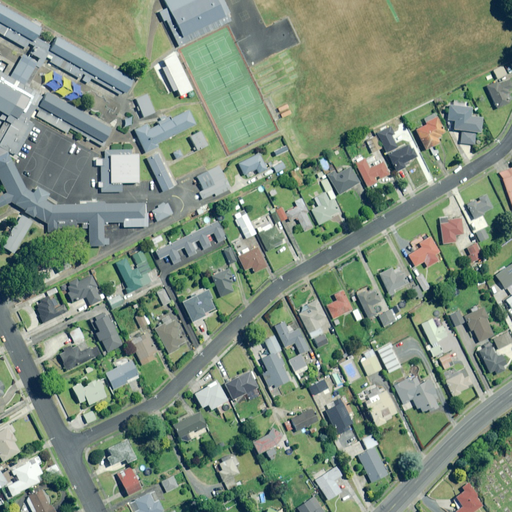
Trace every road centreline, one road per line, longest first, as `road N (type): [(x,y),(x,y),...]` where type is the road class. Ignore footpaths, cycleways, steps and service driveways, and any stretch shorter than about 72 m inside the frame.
road 1 (residential): [(67,452),(167,395),(274,289),(480,163),(511,134)]
road 2 (primary): [(511,394),(462,433),(388,511)]
road 3 (residential): [(0,315),(67,452)]
